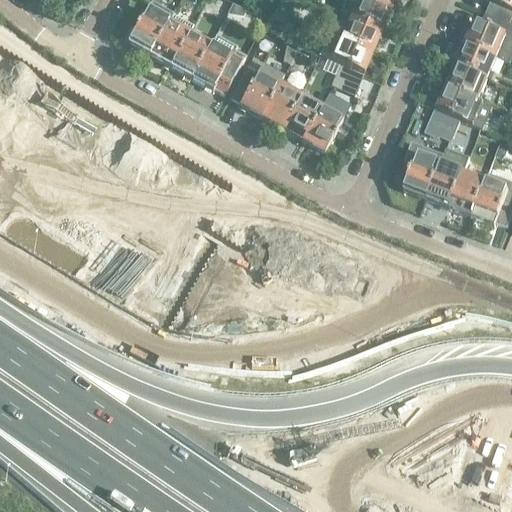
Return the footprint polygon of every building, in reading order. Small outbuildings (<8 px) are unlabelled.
[(382,34),(392,11),(365,0),(347,0),(341,16),(352,20),(382,34)] [(365,0),(392,11),(396,0),(365,0)] [(511,21),(511,20),(511,0),(485,0),(484,4),(490,6),(485,17),(511,28),(511,21)] [(281,1),(277,11),(290,18),(293,11),(281,1)] [(148,60),(172,17),(151,5),(137,30),(136,30),(134,35),(127,48),(148,60)] [(247,13),(233,6),(228,16),(244,19),(247,13)] [(287,25),(290,18),(277,11),(272,21),(287,25)] [(170,71),(189,38),(194,30),(172,17),(148,60),(170,71)] [(511,28),(485,17),(481,28),(475,25),(465,47),(496,61),(510,67),(511,62),(511,28)] [(372,56),(382,34),(352,20),(342,43),(372,56)] [(191,83),(210,49),(189,38),(170,71),(191,83)] [(363,78),(372,56),(342,43),(332,65),(341,68),(363,78)] [(487,83),(496,61),(465,47),(456,70),(487,83)] [(242,67),(210,49),(191,83),(212,95),(214,93),(224,99),(228,92),(242,67)] [(297,55),(286,49),(282,65),(290,68),(297,55)] [(260,122),(279,88),(284,80),(263,68),(258,77),(247,71),(229,101),(240,107),(239,110),(260,122)] [(358,88),(363,78),(341,68),(336,79),(346,83),(358,88)] [(477,105),(487,83),(456,70),(446,92),(477,105)] [(342,94),(346,83),(336,79),(331,90),(342,94)] [(353,99),(358,88),(346,83),(342,94),(353,99)] [(281,134),(300,100),(279,88),(260,122),(281,134)] [(468,127),(477,105),(446,92),(436,115),(459,124),(460,123),(468,127)] [(302,146),(321,112),(300,100),(281,134),(302,146)] [(334,119),(321,112),(302,146),(324,157),(332,143),(335,139),(334,139),(342,124),(334,119)] [(443,131),(455,136),(459,124),(436,115),(428,136),(439,140),(443,131)] [(451,145),(455,136),(443,131),(439,140),(451,145)] [(511,150),(501,146),(495,161),(502,164),(511,150)] [(426,204),(440,168),(443,159),(421,151),(411,177),(410,177),(408,181),(409,181),(404,195),(426,204)] [(449,213),(463,177),(440,168),(426,204),(449,213)] [(472,222),(486,186),(463,177),(449,213),(472,222)] [(507,232),(511,219),(511,185),(489,177),(486,186),(472,222),(494,231),(495,228),(507,232)]
